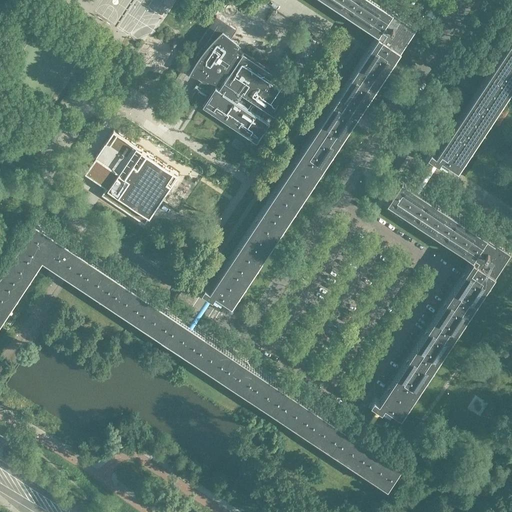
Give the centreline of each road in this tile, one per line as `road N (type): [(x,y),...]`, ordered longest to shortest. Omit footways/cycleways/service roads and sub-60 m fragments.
road 1 (residential): [(250,326),(29,192),(0,192)]
road 2 (residential): [(336,200),(474,0)]
road 3 (residential): [(336,200),(250,326)]
road 4 (residential): [(250,326),(358,396)]
road 5 (residential): [(444,268),(336,200)]
